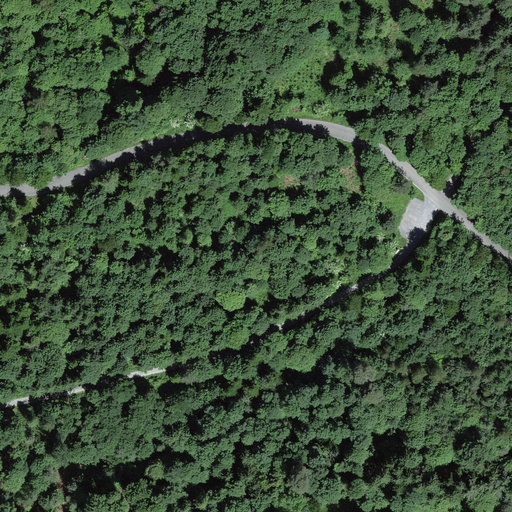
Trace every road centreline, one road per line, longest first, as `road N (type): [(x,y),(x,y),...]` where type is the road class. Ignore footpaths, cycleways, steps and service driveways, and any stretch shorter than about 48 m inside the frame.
road 1 (unclassified): [(511,265),(376,150),(324,129),(248,127),(190,137),(45,185),(0,190)]
road 2 (track): [(0,405),(227,352),(353,291),(412,251),(439,201)]
road 3 (track): [(511,102),(439,201)]
